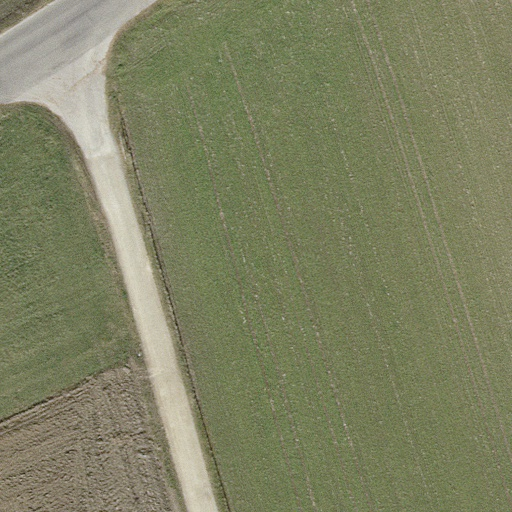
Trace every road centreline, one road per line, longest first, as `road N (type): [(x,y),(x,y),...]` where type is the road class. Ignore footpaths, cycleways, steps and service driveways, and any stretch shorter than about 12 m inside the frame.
road 1 (track): [(203,511),(100,142),(48,41)]
road 2 (tertiary): [(0,71),(109,0)]
